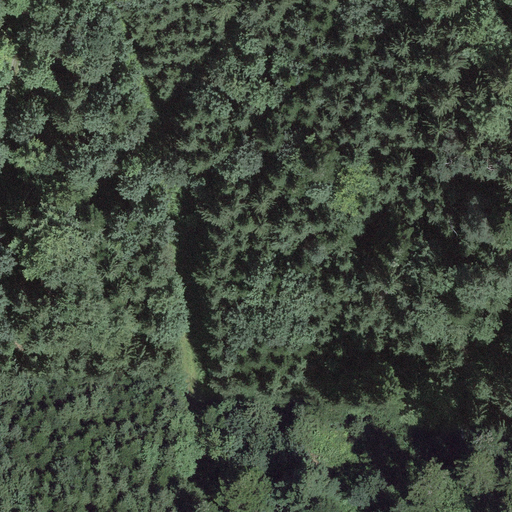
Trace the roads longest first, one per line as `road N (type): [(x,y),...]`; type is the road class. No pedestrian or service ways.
road 1 (track): [(106,0),(124,29),(143,95),(220,511)]
road 2 (track): [(0,123),(27,0)]
